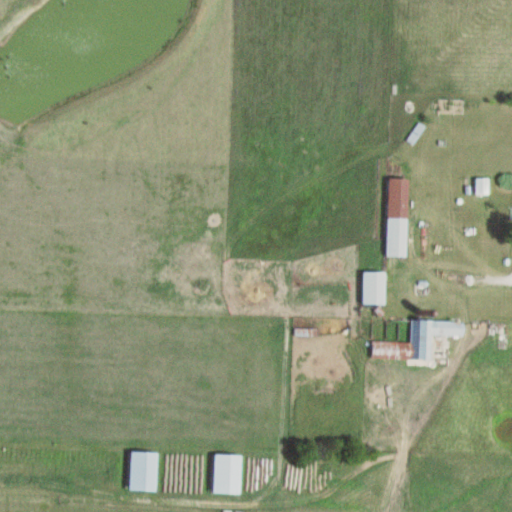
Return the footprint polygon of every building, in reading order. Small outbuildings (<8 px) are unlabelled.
[(404,179),(384,178),(382,256),(402,256),(404,179)] [(358,304),(380,304),(381,272),(358,271),(358,304)] [(459,336),(459,320),(407,319),(407,342),(368,341),(368,359),(428,359),(428,336),(459,336)] [(123,490),(150,491),(152,452),(125,451),(123,490)] [(235,455),(208,454),(207,493),(233,494),(235,455)]
